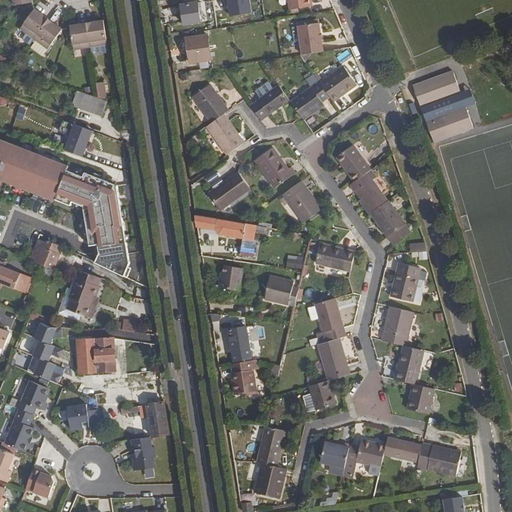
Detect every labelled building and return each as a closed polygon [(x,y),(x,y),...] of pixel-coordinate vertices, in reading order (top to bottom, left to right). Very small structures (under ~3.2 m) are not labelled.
[(230,15),(251,12),(249,0),(225,0),(226,4),(228,4),(230,15)] [(288,0),(291,10),(312,6),(311,0),(288,0)] [(198,3),(181,5),(184,24),(201,22),(198,3)] [(63,29),(35,9),(20,29),(48,50),(63,29)] [(74,50),(108,45),(104,20),(70,25),(74,50)] [(302,55),(323,52),(319,23),(298,26),(302,55)] [(208,35),(186,38),(190,63),(212,60),(208,35)] [(344,66),(320,83),(330,97),(334,102),(357,85),(344,66)] [(238,76),(246,77),(247,69),(239,68),(238,76)] [(453,71),(413,86),(421,108),(424,107),(454,95),(461,93),(453,71)] [(311,88),(291,102),(302,117),(304,119),(324,105),(322,102),(330,97),(320,83),(314,74),(306,80),(311,88)] [(104,82),(96,83),(98,98),(107,101),(104,82)] [(210,84),(193,98),(211,123),(224,114),(229,111),(210,84)] [(279,86),(251,106),(261,120),(290,100),(279,86)] [(98,98),(78,91),(73,106),(102,116),(107,101),(98,98)] [(454,95),(424,107),(429,120),(459,109),(454,95)] [(429,120),(426,121),(434,143),(473,128),(466,106),(459,109),(429,120)] [(224,114),(211,123),(207,127),(227,155),(245,143),(224,114)] [(93,131),(64,120),(59,131),(69,135),(65,145),(67,146),(84,152),(85,152),(93,131)] [(131,263),(119,186),(102,180),(101,185),(85,179),(68,172),(69,167),(45,158),(44,162),(37,159),(38,155),(0,140),(0,181),(1,178),(17,184),(16,185),(72,207),(73,203),(85,207),(91,247),(99,246),(101,254),(96,263),(128,278),(132,269),(129,268),(131,263)] [(353,145),(336,157),(354,182),(368,172),(371,170),(353,145)] [(83,156),(84,152),(67,146),(66,150),(83,156)] [(273,147),(255,161),(274,188),(296,173),(291,167),(288,169),(273,147)] [(377,177),(371,170),(368,172),(373,179),(377,177)] [(238,172),(209,193),(221,211),(251,190),(238,172)] [(368,172),(354,182),(350,185),(371,214),(389,201),(373,179),(368,172)] [(101,185),(102,180),(86,174),(85,179),(101,185)] [(302,181),(283,195),(303,223),(323,210),(302,181)] [(389,201),(371,214),(394,245),(411,232),(389,201)] [(257,226),(196,216),(197,227),(216,230),(219,234),(243,238),(240,255),(253,257),(256,240),(255,240),(256,232),(267,234),(268,228),(257,226)] [(30,260),(53,269),(62,249),(38,240),(30,260)] [(410,260),(426,259),(426,243),(409,244),(410,260)] [(355,252),(320,244),(316,263),(351,272),(355,252)] [(286,268),(301,270),(302,261),(287,259),(286,268)] [(3,263),(0,261),(0,283),(3,284),(15,289),(21,274),(2,266),(3,263)] [(421,268),(399,263),(391,297),(413,302),(421,268)] [(243,268),(223,266),(220,288),(240,291),(243,268)] [(102,279),(78,270),(71,289),(72,289),(69,298),(71,299),(67,309),(92,319),(100,299),(97,298),(100,287),(99,286),(102,279)] [(21,273),(21,274),(15,289),(24,293),(30,277),(21,273)] [(294,282),(270,276),(265,299),(289,305),(289,302),(296,304),(296,303),(300,287),(294,285),(294,282)] [(30,277),(24,293),(27,294),(33,278),(30,277)] [(336,299),(315,304),(315,306),(319,318),(323,333),(326,332),(327,336),(329,341),(339,338),(346,336),(336,299)] [(319,318),(315,306),(308,308),(311,320),(319,318)] [(414,313),(390,307),(382,341),(390,343),(403,346),(406,347),(414,313)] [(58,380),(62,367),(48,363),(50,356),(59,358),(62,349),(50,345),(55,328),(26,320),(13,366),(58,380)] [(240,321),(228,323),(232,349),(249,346),(246,327),(241,328),(240,321)] [(136,323),(124,323),(123,332),(135,333),(136,323)] [(0,347),(4,349),(10,333),(0,328),(0,347)] [(60,339),(62,329),(55,328),(53,338),(60,339)] [(80,373),(116,371),(114,338),(78,340),(80,373)] [(322,343),(318,344),(329,381),(350,374),(339,338),(329,341),(322,343)] [(406,347),(403,346),(398,370),(396,370),(394,380),(413,384),(416,385),(424,351),(406,347)] [(255,360),(233,364),(235,379),(234,379),(236,395),(255,392),(254,379),(255,379),(253,370),(259,369),(258,361),(255,360)] [(49,389),(30,381),(21,402),(36,408),(40,410),(44,401),(42,401),(44,396),(45,397),(49,389)] [(329,381),(309,386),(312,394),(316,410),(317,410),(336,405),(329,381)] [(416,385),(413,384),(407,409),(429,414),(435,389),(416,385)] [(316,410),(312,394),(304,397),(308,412),(316,410)] [(271,406),(277,408),(280,399),(274,397),(271,406)] [(36,408),(21,402),(18,409),(19,409),(33,415),(36,408)] [(164,402),(120,409),(121,414),(141,411),(142,418),(149,417),(152,437),(170,434),(164,402)] [(87,405),(68,408),(71,430),(83,428),(83,425),(89,424),(90,427),(100,425),(98,410),(88,412),(87,405)] [(19,409),(14,421),(28,426),(33,415),(19,409)] [(14,421),(5,444),(25,452),(28,443),(31,437),(34,429),(28,426),(14,421)] [(283,430),(267,426),(258,462),(262,463),(277,467),(286,431),(283,430)] [(151,437),(132,440),(134,451),(136,451),(137,457),(133,458),(135,471),(155,468),(154,457),(157,457),(155,447),(152,447),(151,437)] [(422,445),(388,437),(386,445),(384,455),(418,462),(422,445)] [(357,462),(381,468),(384,455),(386,445),(361,440),(360,447),(350,445),(350,448),(347,460),(357,462)] [(337,445),(325,442),(321,463),(332,465),(345,468),(347,460),(350,448),(348,447),(337,445)] [(443,448),(423,443),(422,445),(418,462),(417,467),(456,477),(462,452),(451,449),(450,450),(443,449),(443,448)] [(2,444),(0,448),(14,454),(16,450),(2,444)] [(0,479),(8,483),(11,475),(7,474),(14,454),(0,448),(0,479)] [(353,479),(357,462),(347,460),(345,468),(343,476),(353,479)] [(277,467),(262,463),(255,493),(279,498),(286,470),(277,467)] [(345,468),(332,465),(329,473),(343,476),(345,468)] [(54,482),(52,477),(47,475),(41,473),(42,472),(34,468),(26,490),(49,498),(54,482)] [(326,503),(325,507),(336,505),(339,494),(333,494),(332,499),(327,500),(326,503)] [(445,511),(464,511),(463,497),(444,500),(445,511)] [(251,503),(242,504),(243,511),(247,511),(252,511),(251,503)]
